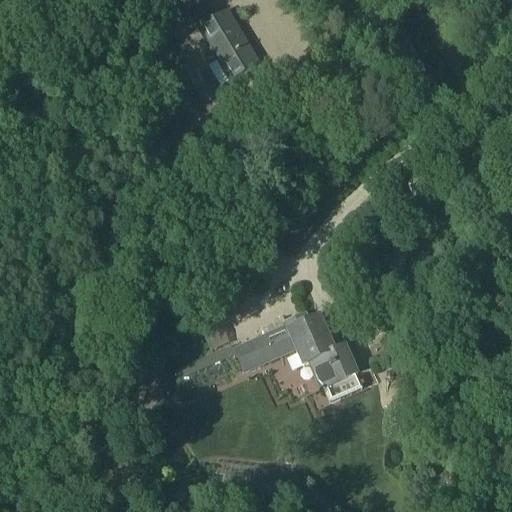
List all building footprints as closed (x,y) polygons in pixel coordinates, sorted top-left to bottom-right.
[(199,34),(222,73),(218,76),(224,87),(228,85),(229,86),(259,69),(227,14),(213,23),(205,9),(182,23),(191,38),(199,34)] [(286,333),(264,342),(274,363),(295,353),(303,372),(310,368),(322,395),(356,380),(344,352),(335,356),(330,358),(315,324),(309,326),(303,329),(300,321),(284,329),(286,333)] [(264,342),(235,356),(244,376),(274,363),(264,342)] [(234,357),(231,349),(178,372),(181,380),(234,357)] [(278,503),(282,489),(260,485),(257,500),(278,503)]
